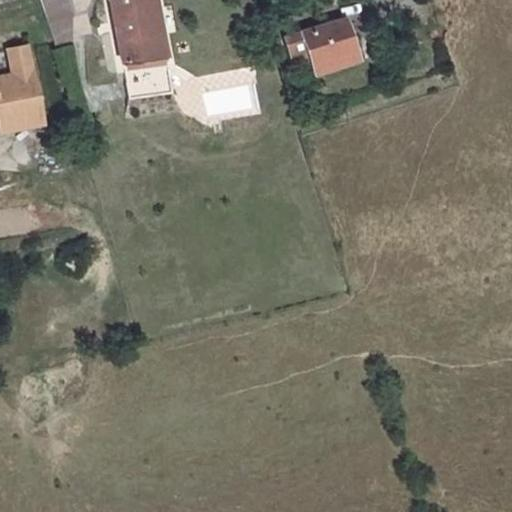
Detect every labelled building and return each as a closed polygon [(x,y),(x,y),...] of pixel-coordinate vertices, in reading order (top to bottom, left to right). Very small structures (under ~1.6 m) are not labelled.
[(31,0),(37,15),(60,8),(57,0),(31,0)] [(152,0),(114,0),(124,62),(162,57),(152,0)] [(60,8),(37,15),(44,38),(56,35),(60,8)] [(345,20),(293,34),(284,37),(294,70),(303,67),(303,70),(356,56),(345,20)] [(0,127),(30,123),(15,44),(0,46),(0,127)]
